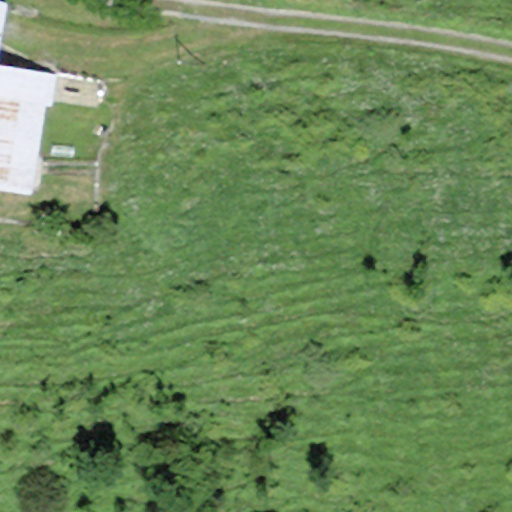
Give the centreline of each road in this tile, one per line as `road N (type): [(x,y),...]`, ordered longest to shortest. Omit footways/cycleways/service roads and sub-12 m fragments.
road 1 (track): [(511,60),(103,0)]
road 2 (track): [(13,45),(70,57),(131,55),(193,33),(198,18)]
